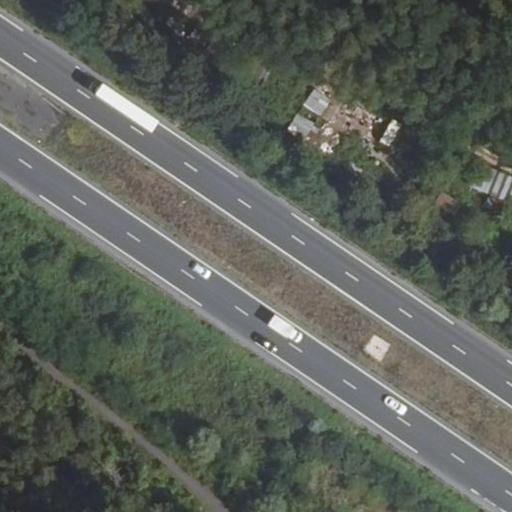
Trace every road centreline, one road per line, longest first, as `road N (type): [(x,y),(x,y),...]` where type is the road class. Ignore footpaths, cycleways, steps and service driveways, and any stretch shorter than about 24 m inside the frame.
road 1 (motorway): [(0,147),(511,497)]
road 2 (motorway): [(511,384),(0,35)]
